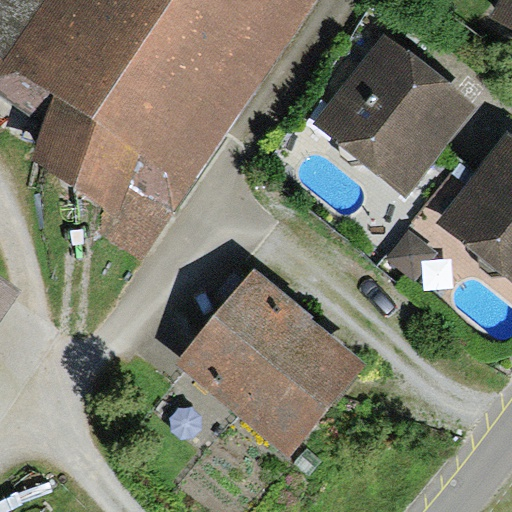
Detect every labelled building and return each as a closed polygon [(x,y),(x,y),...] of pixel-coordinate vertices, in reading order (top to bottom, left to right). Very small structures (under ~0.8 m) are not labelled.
[(0,65),(0,66),(0,65),(0,91),(47,123),(42,164),(109,209),(121,176),(174,220),(316,0),(2,0),(0,3),(0,65)] [(511,0),(510,0),(498,22),(511,30),(511,0)] [(480,111),(386,40),(315,130),(408,198),(480,111)] [(511,143),(507,140),(440,233),(511,283),(511,143)] [(257,275),(182,371),(289,462),(362,369),(257,275)] [(0,317),(9,304),(0,297),(0,317)]
